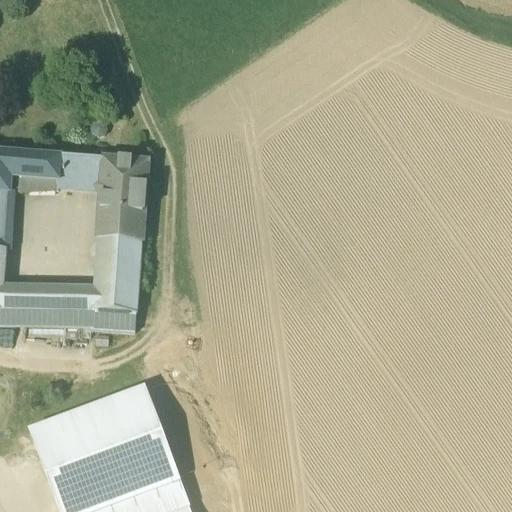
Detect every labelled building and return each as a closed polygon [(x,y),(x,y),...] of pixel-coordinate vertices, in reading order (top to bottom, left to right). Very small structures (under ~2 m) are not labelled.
[(57,163),(0,158),(0,274),(4,275),(10,174),(56,177),(57,163)] [(145,170),(57,163),(56,177),(56,178),(56,190),(97,194),(101,201),(98,245),(139,248),(145,170)] [(139,248),(98,245),(96,273),(137,277),(139,248)] [(137,277),(96,273),(94,296),(92,317),(134,320),(137,277)] [(0,310),(92,317),(94,296),(3,290),(4,275),(0,274),(0,310)] [(92,317),(0,310),(0,330),(133,340),(134,320),(92,317)] [(190,511),(148,396),(30,438),(56,511),(190,511)]
